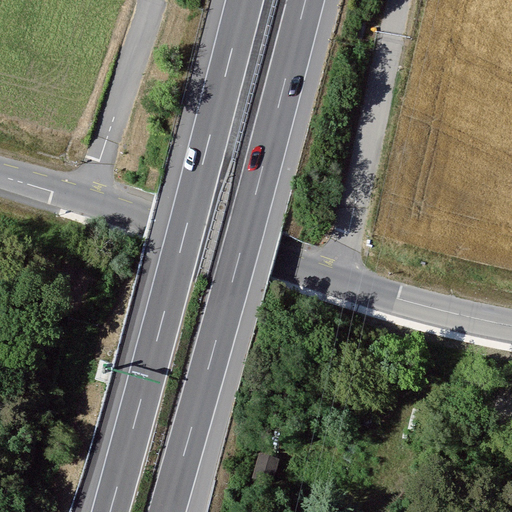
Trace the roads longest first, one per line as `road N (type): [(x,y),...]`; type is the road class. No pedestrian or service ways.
road 1 (unclassified): [(0,175),(511,326)]
road 2 (motorway): [(167,511),(306,0)]
road 3 (motorway): [(245,0),(110,511)]
road 4 (track): [(511,406),(415,388),(375,511)]
